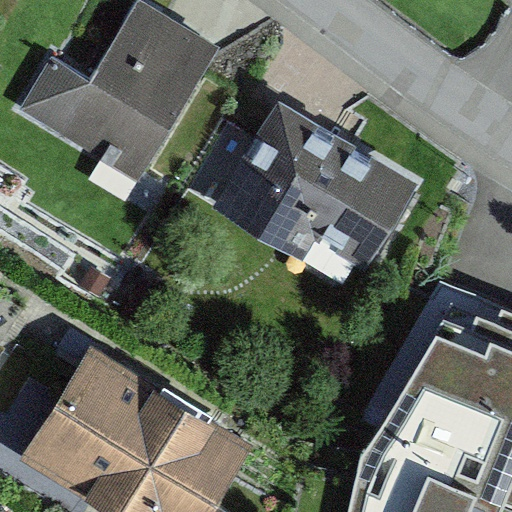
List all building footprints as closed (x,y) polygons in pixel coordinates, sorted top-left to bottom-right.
[(138,173),(217,40),(149,0),(137,0),(91,78),(55,56),(25,106),(138,173)] [(419,179),(280,92),(213,198),(352,285),(419,179)] [(511,331),(485,322),(481,335),(424,314),(357,443),(344,511),(490,511),(511,454),(511,331)] [(0,362),(12,344),(0,336),(0,362)] [(216,511),(257,445),(85,340),(15,454),(109,511),(216,511)]
